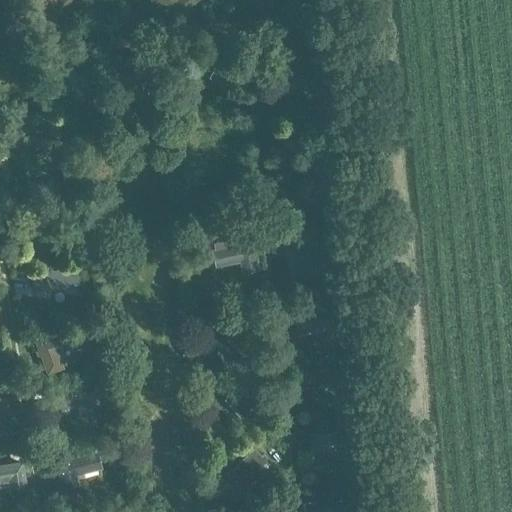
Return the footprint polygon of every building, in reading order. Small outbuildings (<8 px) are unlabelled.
[(0,0),(0,14),(15,0),(0,0)] [(75,0),(38,0),(33,6),(54,25),(75,0)] [(156,0),(164,8),(176,21),(197,0),(156,0)] [(246,0),(277,27),(289,14),(273,0),(246,0)] [(207,44),(199,59),(236,80),(245,64),(207,44)] [(14,46),(0,46),(0,65),(15,65),(14,46)] [(80,74),(85,84),(93,98),(106,91),(85,52),(65,63),(69,71),(72,69),(76,76),(80,74)] [(125,55),(119,97),(137,100),(144,58),(125,55)] [(281,76),(281,94),(330,94),(330,77),(302,77),(302,74),(293,74),(293,76),(281,76)] [(16,128),(2,128),(2,147),(51,146),(50,128),(37,128),(37,121),(16,121),(16,128)] [(315,173),(293,178),(297,195),(339,184),(331,155),(312,160),(315,173)] [(41,201),(3,214),(11,238),(21,234),(19,227),(23,226),(22,223),(46,215),(41,201)] [(258,271),(249,235),(211,244),(213,251),(210,252),(213,268),(237,262),(240,275),(258,271)] [(312,236),(280,243),(287,275),(299,272),(298,268),(318,264),(312,236)] [(76,267),(29,275),(32,293),(78,285),(76,267)] [(333,301),(292,310),(297,336),(318,332),(317,328),(337,324),(333,301)] [(244,313),(222,337),(244,356),(265,333),(244,313)] [(68,329),(34,342),(37,350),(34,351),(36,357),(39,355),(46,374),(63,368),(58,353),(74,347),(68,329)] [(294,368),(293,386),(341,387),(341,369),(294,368)] [(247,379),(224,399),(240,418),(264,398),(257,391),(259,389),(256,385),(253,386),(247,379)] [(97,393),(51,394),(51,408),(98,407),(97,393)] [(6,397),(0,398),(0,433),(12,432),(6,397)] [(315,430),(306,432),(311,454),(326,450),(327,455),(336,453),(335,448),(359,443),(355,424),(316,433),(315,430)] [(253,447),(230,469),(247,488),(270,466),(253,447)] [(96,451),(54,462),(61,489),(79,484),(77,475),(101,469),(96,451)] [(22,460),(0,464),(0,482),(7,481),(9,491),(26,488),(22,460)] [(350,493),(302,503),(303,511),(350,511),(353,511),(350,493)]
